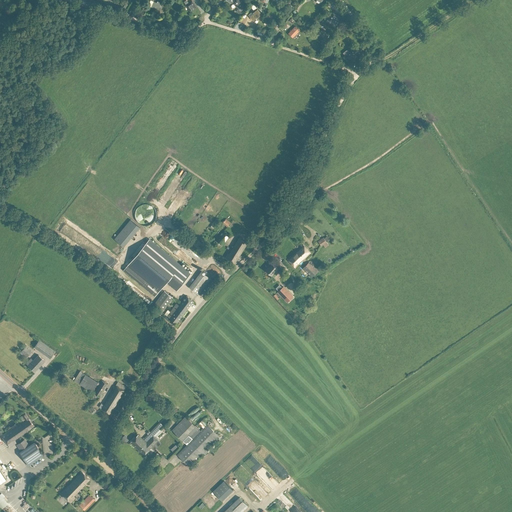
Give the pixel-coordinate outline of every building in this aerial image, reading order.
[(152,7),(158,10),(159,7),(161,7),(162,5),(160,4),(162,2),(157,0),(157,3),(154,1),(151,0),(149,5),(152,7)] [(186,0),(184,2),(190,11),(196,7),(192,1),(188,3),(186,0)] [(235,0),(233,3),(236,5),(235,5),(237,7),(237,6),(241,9),(245,5),(241,2),(242,2),(240,0),(240,1),(238,0),(235,0)] [(261,14),(257,9),(254,12),(253,11),(249,14),(252,19),(256,16),(257,17),(261,14)] [(330,20),(336,24),(340,17),(333,13),(330,20)] [(288,33),(293,37),(300,30),(295,26),(288,33)] [(357,56),(356,54),(358,53),(354,48),(347,54),(350,59),(352,57),(353,58),(357,56)] [(135,214),(135,215),(135,216),(135,217),(136,218),(136,219),(136,220),(137,221),(138,222),(139,223),(140,223),(140,224),(141,224),(142,225),(143,225),(144,225),(145,225),(146,225),(147,225),(148,225),(149,225),(150,224),(151,224),(152,223),(153,222),(154,222),(154,221),(155,220),(155,219),(156,218),(156,217),(156,216),(156,215),(156,214),(156,213),(156,212),(156,211),(155,210),(155,209),(154,209),(154,208),(153,207),(152,206),(151,206),(150,205),(149,205),(148,204),(147,204),(146,204),(145,204),(144,204),(143,204),(142,205),(141,205),(140,205),(140,206),(139,207),(138,207),(138,208),(137,209),(136,210),(136,211),(135,212),(135,213),(135,214)] [(124,246),(140,227),(130,219),(114,238),(124,246)] [(69,225),(64,232),(77,242),(82,235),(69,225)] [(218,239),(224,243),(230,236),(223,231),(218,239)] [(239,237),(229,254),(228,254),(226,257),(235,263),(248,242),(239,237)] [(328,244),(324,237),(318,241),(321,245),(323,244),(325,247),(327,246),(327,245),(328,244)] [(191,273),(149,239),(124,270),(141,284),(155,296),(162,287),(167,281),(177,289),(191,273)] [(288,259),(295,267),(311,253),(303,244),(288,259)] [(304,273),(303,274),(307,278),(308,277),(310,279),(318,271),(309,262),(303,268),(301,271),(304,273)] [(266,270),(274,277),(280,271),(277,268),(272,263),(266,270)] [(189,287),(199,294),(211,278),(201,271),(189,287)] [(277,292),(287,302),(293,296),(285,287),(284,286),(277,292)] [(173,297),(164,290),(153,305),(162,311),(173,297)] [(187,295),(179,305),(176,303),(170,312),(168,310),(165,314),(167,316),(170,318),(177,323),(194,301),(187,295)] [(34,346),(50,358),(55,351),(39,339),(34,346)] [(20,352),(26,358),(32,351),(26,345),(20,352)] [(26,364),(34,371),(38,368),(44,360),(38,355),(33,360),(31,358),(26,364)] [(55,376),(62,382),(68,375),(62,369),(55,376)] [(99,397),(108,384),(102,380),(94,393),(99,397)] [(117,387),(105,406),(101,403),(99,407),(110,414),(124,390),(117,385),(116,386),(117,387)] [(164,412),(170,418),(172,415),(169,411),(168,411),(166,409),(164,412)] [(24,421),(23,420),(2,436),(10,447),(16,442),(14,439),(29,428),(34,425),(25,413),(22,415),(25,420),(24,421)] [(187,444),(177,454),(190,466),(220,436),(207,423),(201,430),(186,415),(172,429),(187,444)] [(131,442),(139,450),(146,443),(138,435),(131,442)] [(146,443),(139,450),(144,455),(147,451),(151,447),(158,440),(153,435),(146,443)] [(20,453),(28,465),(43,455),(35,443),(31,445),(20,453)] [(270,464),(273,461),(263,451),(260,455),(270,464)] [(162,467),(169,463),(164,455),(157,459),(162,467)] [(71,503),(75,498),(73,496),(89,479),(82,472),(79,475),(78,475),(61,493),(62,495),(67,500),(68,500),(71,503)] [(224,480),(213,490),(222,500),(233,490),(224,480)] [(8,502),(5,500),(7,498),(1,492),(0,492),(0,508),(1,510),(8,502)] [(80,504),(79,505),(84,510),(85,509),(95,499),(89,494),(80,504)] [(239,496),(222,511),(242,511),(248,506),(239,496)]
